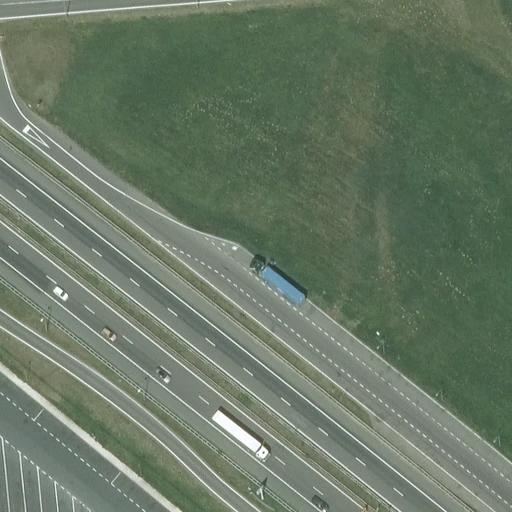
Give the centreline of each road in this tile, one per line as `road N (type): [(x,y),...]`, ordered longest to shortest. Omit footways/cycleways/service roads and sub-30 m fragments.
road 1 (motorway): [(417,511),(0,179)]
road 2 (motorway): [(0,242),(340,511)]
road 3 (motorway): [(0,320),(114,396),(245,511)]
road 4 (motorway): [(166,0),(0,12)]
